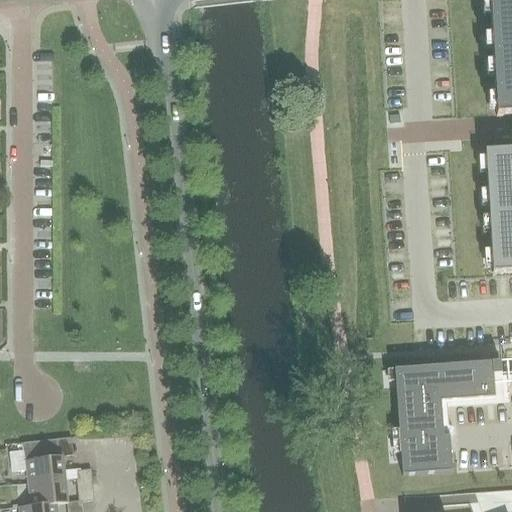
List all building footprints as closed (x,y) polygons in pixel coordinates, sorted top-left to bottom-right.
[(511,0),(488,0),(496,118),(511,116),(511,0)] [(511,151),(485,153),(492,275),(511,273),(511,138),(511,151)] [(483,365),(394,371),(402,478),(452,474),(450,453),(444,454),(440,404),(494,400),(493,377),(492,377),(491,365),(492,365),(492,364),(489,364),(489,370),(483,370),(483,365)] [(501,376),(500,364),(492,364),(492,365),(491,365),(492,377),(493,377),(494,377),(494,376),(499,376),(501,376)] [(23,445),(25,462),(27,486),(64,482),(62,458),(56,459),(54,441),(23,445)] [(75,481),(91,479),(90,471),(74,473),(75,481)] [(91,479),(75,481),(76,488),(92,487),(91,479)] [(27,486),(30,508),(55,506),(67,505),(64,482),(27,486)]
